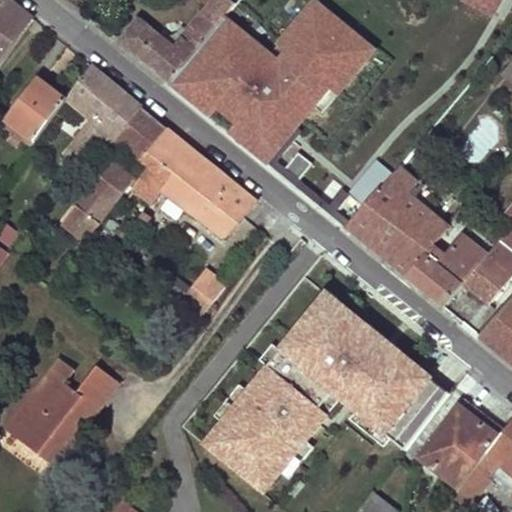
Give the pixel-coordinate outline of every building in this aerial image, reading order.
[(10,0),(0,0),(0,1),(0,62),(32,17),(10,0)] [(201,0),(208,5),(174,47),(139,19),(120,42),(171,84),(208,40),(237,5),(230,0),(201,0)] [(425,0),(356,83),(401,120),(501,0),(425,0)] [(251,40),(294,74),(323,39),(280,5),(251,40)] [(213,44),(208,40),(171,84),(232,133),(240,124),(249,131),(264,113),(227,87),(227,88),(209,72),(221,58),(209,49),(213,44)] [(511,62),(503,73),(511,80),(511,62)] [(93,66),(68,101),(115,140),(143,108),(93,66)] [(8,121),(36,142),(66,103),(38,81),(8,121)] [(404,123),(382,106),(358,136),(379,153),(404,123)] [(143,108),(115,140),(143,161),(169,129),(143,108)] [(364,178),(379,162),(327,120),(282,175),(347,229),(380,191),(364,178)] [(151,166),(135,189),(153,204),(163,191),(203,220),(204,219),(227,239),(258,203),(169,129),(143,161),(151,166)] [(111,162),(63,224),(78,235),(88,242),(101,224),(99,223),(122,194),(124,195),(135,179),(111,162)] [(395,176),(379,162),(364,178),(380,191),(381,192),(395,176)] [(433,248),(449,229),(409,195),(418,185),(401,170),(395,176),(381,192),(380,191),(347,229),(407,278),(431,251),(433,248)] [(145,214),(140,220),(146,224),(150,218),(145,214)] [(113,219),(95,244),(103,250),(121,225),(113,219)] [(511,227),(488,255),(463,286),(489,308),(511,278),(511,227)] [(444,308),(463,286),(488,255),(462,234),(444,257),(442,260),(431,251),(407,278),(444,308)] [(9,235),(5,240),(11,245),(15,239),(9,235)] [(78,235),(72,245),(81,252),(86,244),(88,242),(78,235)] [(444,257),(433,248),(431,251),(442,260),(444,257)] [(207,271),(183,303),(203,318),(227,286),(207,271)] [(511,299),(480,337),(511,363),(511,299)] [(316,309),(204,445),(265,494),(341,398),(388,434),(424,387),(378,349),(384,340),(337,302),(326,316),(316,309)] [(62,360),(11,427),(24,437),(21,441),(56,467),(70,448),(66,445),(85,420),(78,414),(87,402),(98,411),(119,383),(98,367),(88,380),(78,393),(66,384),(76,371),(62,360)] [(459,490),(505,430),(465,399),(419,458),(459,490)] [(78,414),(85,420),(89,423),(98,411),(87,402),(78,414)] [(85,420),(66,445),(70,448),(89,423),(85,420)] [(459,490),(441,511),(462,511),(492,476),(502,464),(511,472),(511,421),(505,430),(459,490)] [(24,437),(11,427),(8,431),(21,441),(24,437)] [(511,472),(502,464),(492,476),(511,493),(511,472)] [(398,511),(374,493),(358,511),(398,511)]
